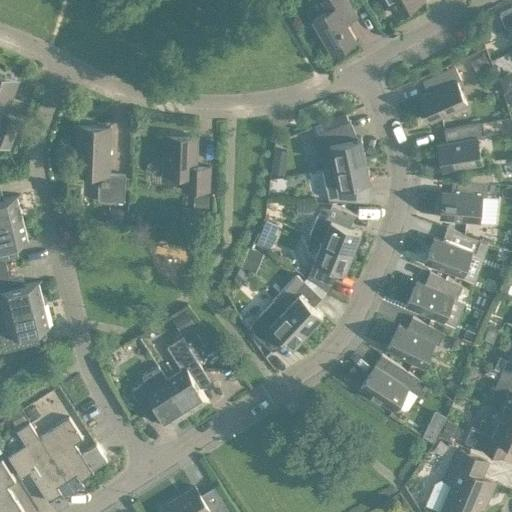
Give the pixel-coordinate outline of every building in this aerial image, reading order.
[(350,7),(345,0),(320,0),(325,7),(310,16),(330,50),(352,36),(339,13),(350,7)] [(386,0),(393,11),(413,0),(386,0)] [(511,3),(497,11),(502,24),(511,19),(511,3)] [(417,93),(428,118),(464,101),(453,78),(457,76),(452,63),(419,78),(425,90),(417,93)] [(0,140),(5,142),(15,116),(1,111),(11,82),(0,77),(0,140)] [(319,165),(362,156),(358,134),(354,135),(347,117),(311,129),(319,165)] [(443,139),(435,141),(439,167),(478,160),(474,135),(478,134),(476,121),(441,127),(443,139)] [(95,198),(121,199),(122,171),(105,171),(107,124),(74,123),(72,170),(96,171),(95,198)] [(180,173),(180,187),(205,188),(206,163),(192,162),(193,133),(162,132),(161,172),(180,173)] [(301,136),(289,139),(294,158),(306,155),(301,136)] [(362,156),(319,165),(325,195),(364,199),(360,179),(367,178),(362,156)] [(306,158),(296,160),(300,178),(310,175),(306,158)] [(448,189),(439,188),(437,214),(476,218),(479,193),(483,193),(485,179),(449,176),(448,189)] [(0,220),(19,216),(13,193),(0,196),(0,220)] [(306,231),(319,237),(349,249),(357,228),(346,223),(351,210),(329,201),(326,206),(317,205),(306,231)] [(0,244),(24,239),(19,216),(0,220),(0,244)] [(259,224),(258,224),(250,238),(264,245),(272,231),(270,230),(259,224)] [(444,225),(439,237),(431,234),(422,259),(459,272),(468,248),(472,250),(477,237),(444,225)] [(349,249),(319,237),(308,263),(332,273),(334,267),(341,270),(349,249)] [(239,261),(254,267),(261,249),(247,243),(239,261)] [(237,264),(231,276),(237,281),(246,273),(237,264)] [(427,269),(421,281),(413,278),(403,302),(440,318),(449,294),(454,296),(459,283),(427,269)] [(271,296),(281,306),(304,328),(319,312),(310,303),(318,294),(301,278),(300,278),(294,272),(271,296)] [(1,275),(0,274),(0,304),(2,311),(40,302),(34,279),(9,285),(6,273),(1,275)] [(304,328),(281,306),(271,296),(247,322),(254,334),(268,347),(279,335),(289,344),(304,328)] [(40,302),(2,311),(6,329),(0,330),(0,346),(1,349),(15,345),(12,333),(46,325),(40,302)] [(183,307),(173,314),(182,328),(192,321),(183,307)] [(403,326),(395,322),(384,346),(419,363),(431,340),(435,342),(441,330),(409,314),(403,326)] [(163,376),(185,410),(205,398),(186,368),(196,361),(179,333),(163,343),(178,366),(163,376)] [(498,369),(511,374),(511,348),(510,347),(505,358),(503,357),(498,369)] [(357,385),(390,406),(393,402),(401,407),(405,406),(414,391),(416,393),(424,381),(379,351),(357,385)] [(499,368),(503,357),(496,354),(491,365),(498,369),(499,368)] [(185,410),(163,376),(155,362),(139,373),(142,378),(127,387),(135,399),(146,393),(165,423),(185,410)] [(497,409),(511,414),(511,374),(498,369),(489,391),(503,396),(497,409)] [(511,414),(497,409),(492,422),(477,416),(473,425),(467,422),(460,439),(499,455),(505,439),(511,442),(511,414)] [(66,414),(36,433),(64,477),(73,471),(78,478),(90,470),(89,467),(104,457),(93,441),(78,450),(74,445),(72,446),(70,442),(80,435),(66,414)] [(54,484),(64,477),(36,433),(35,433),(26,419),(14,427),(23,441),(5,453),(19,474),(29,468),(31,472),(29,473),(45,498),(58,490),(54,484)] [(491,478),(478,473),(484,458),(458,447),(445,478),(449,480),(437,508),(446,511),(472,511),(481,493),(484,494),(491,478)] [(0,511),(22,511),(7,488),(5,489),(2,485),(12,478),(0,459),(0,511)] [(157,506),(160,511),(204,511),(207,510),(208,511),(229,511),(212,485),(198,494),(192,484),(157,506)]
